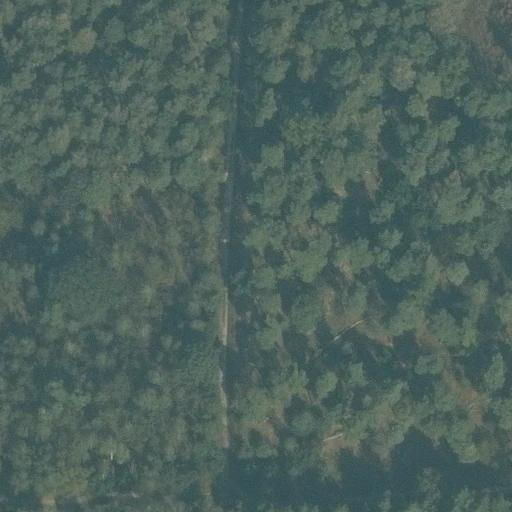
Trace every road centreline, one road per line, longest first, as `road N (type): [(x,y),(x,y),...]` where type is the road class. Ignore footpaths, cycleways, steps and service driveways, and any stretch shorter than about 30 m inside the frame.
road 1 (track): [(225,495),(221,255),(241,0)]
road 2 (track): [(225,495),(511,485)]
road 3 (track): [(0,503),(225,495)]
